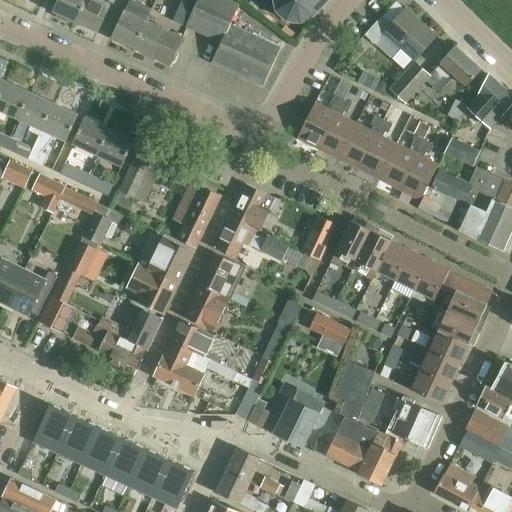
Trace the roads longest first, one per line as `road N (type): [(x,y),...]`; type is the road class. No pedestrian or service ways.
road 1 (residential): [(124,416),(258,143)]
road 2 (residential): [(258,143),(0,20)]
road 3 (residential): [(511,284),(409,500)]
road 4 (residential): [(403,511),(228,432)]
road 5 (residential): [(258,143),(323,24),(347,0)]
road 6 (residential): [(511,275),(387,213)]
